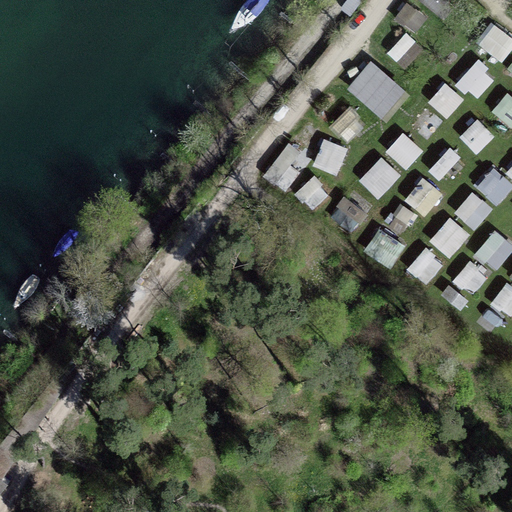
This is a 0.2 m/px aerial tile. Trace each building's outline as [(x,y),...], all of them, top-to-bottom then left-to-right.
[(433,0),(443,8),(450,0),(433,0)] [(511,26),(498,16),(482,37),(507,56),(511,49),(511,26)] [(476,91),(499,76),(486,56),(462,71),(476,91)] [(369,63),(351,85),(376,107),(395,84),(369,63)] [(433,95),(451,112),(468,93),(450,77),(433,95)] [(434,137),(450,111),(428,98),(413,124),(434,137)] [(353,137),(370,117),(352,101),(335,121),(353,137)] [(467,133),(483,145),(494,129),(478,118),(467,133)] [(391,146),(411,162),(427,143),(407,127),(391,146)] [(329,133),(318,159),(341,169),(352,143),(329,133)] [(296,159),(306,144),(291,135),(270,171),(292,184),(305,164),(296,159)] [(385,151),(364,174),(383,192),(405,169),(385,151)] [(481,182),(501,198),(511,184),(511,173),(497,162),(481,182)] [(317,203),(334,187),(318,170),(301,186),(317,203)] [(433,177),(415,194),(427,208),(446,191),(433,177)] [(478,223),(497,202),(477,185),(459,205),(478,223)] [(455,211),(435,235),(454,251),(474,227),(455,211)] [(502,264),(511,250),(511,232),(499,223),(480,248),(502,264)] [(431,276),(446,256),(429,243),(414,263),(431,276)] [(476,288),(490,270),(474,257),(460,274),(476,288)] [(511,305),(511,280),(507,278),(497,299),(511,305)] [(0,448),(0,464),(7,456),(5,455),(34,419),(28,414),(0,448)]
